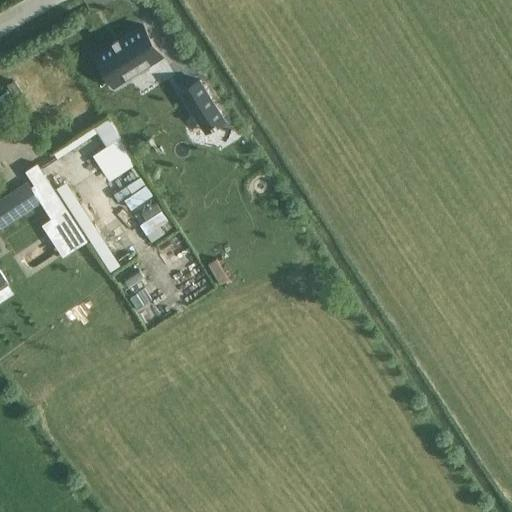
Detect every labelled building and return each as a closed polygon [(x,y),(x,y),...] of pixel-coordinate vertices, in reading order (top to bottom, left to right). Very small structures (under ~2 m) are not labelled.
[(95,55),(108,75),(114,84),(115,85),(116,84),(128,77),(162,55),(143,25),(120,39),(118,38),(119,40),(115,43),(113,41),(114,43),(95,55)] [(206,131),(225,119),(199,79),(181,91),(206,131)] [(105,144),(91,151),(105,178),(135,163),(110,115),(94,123),(105,144)] [(30,179),(0,198),(0,227),(1,229),(41,203),(43,207),(51,219),(59,214),(79,245),(87,240),(58,197),(37,165),(26,173),(30,179)] [(0,269),(0,289),(9,284),(0,269)]
